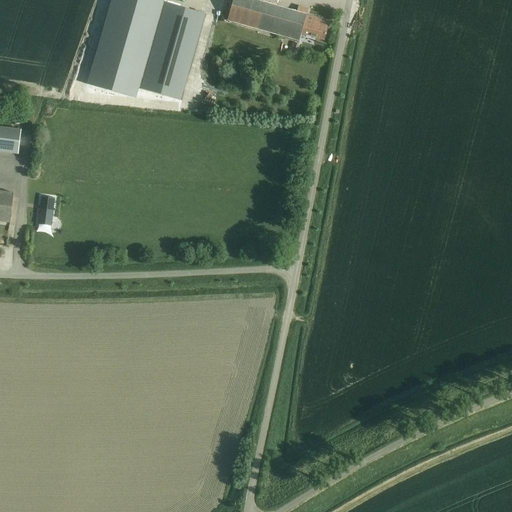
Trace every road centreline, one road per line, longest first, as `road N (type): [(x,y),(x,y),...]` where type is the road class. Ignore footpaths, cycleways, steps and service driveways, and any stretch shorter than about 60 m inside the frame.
road 1 (unclassified): [(295,268),(0,272)]
road 2 (unclassified): [(295,268),(351,0)]
road 3 (unclassified): [(277,511),(430,425),(511,391)]
road 4 (unclassified): [(246,511),(295,268)]
